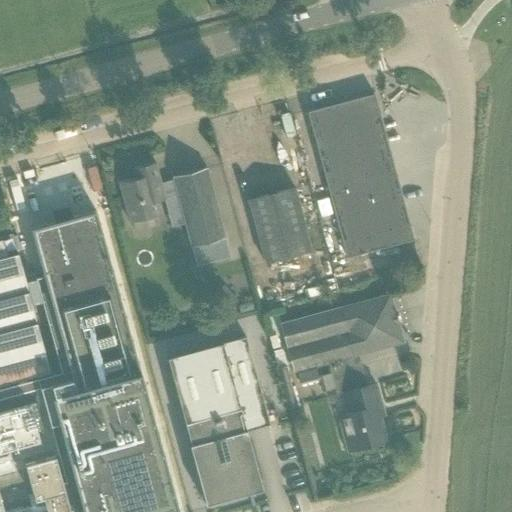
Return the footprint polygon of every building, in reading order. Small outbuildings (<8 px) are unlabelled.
[(306,112),(345,258),(412,240),(373,94),(306,112)] [(266,119),(287,113),(284,105),(264,111),(266,119)] [(170,196),(166,182),(160,183),(154,163),(133,169),(136,179),(119,184),(130,222),(159,214),(156,202),(165,200),(165,198),(170,196)] [(172,180),(166,182),(170,196),(178,225),(183,223),(193,258),(226,249),(223,238),(225,238),(206,168),(172,177),(172,180)] [(247,201),(252,220),(263,263),(311,251),(299,207),(294,188),(247,201)] [(18,316),(0,248),(0,366),(28,359),(18,316)] [(402,281),(404,291),(414,288),(412,278),(402,281)] [(227,313),(237,301),(221,288),(211,300),(227,313)] [(280,323),(288,353),(293,372),(402,342),(397,324),(399,324),(395,312),(393,313),(388,295),(369,300),(280,323)] [(269,427),(244,336),(166,358),(190,445),(188,445),(205,505),(243,495),(240,484),(259,479),(245,430),(266,425),(267,427),(269,427)] [(278,368),(275,369),(286,409),(300,405),(299,401),(296,401),(295,398),(298,397),(297,394),(295,395),(294,392),(296,392),(295,388),(293,388),(293,386),(290,387),(281,354),(275,355),(278,368)] [(300,385),(318,381),(321,392),(334,388),(328,364),(297,372),(300,385)] [(337,415),(342,431),(347,451),(385,440),(375,405),(380,404),(374,384),(342,393),(347,413),(337,415)] [(0,411),(0,511),(69,511),(69,510),(53,456),(24,465),(34,501),(35,505),(9,511),(2,511),(0,502),(0,472),(12,470),(6,450),(38,441),(35,432),(41,430),(33,402),(0,411)]
